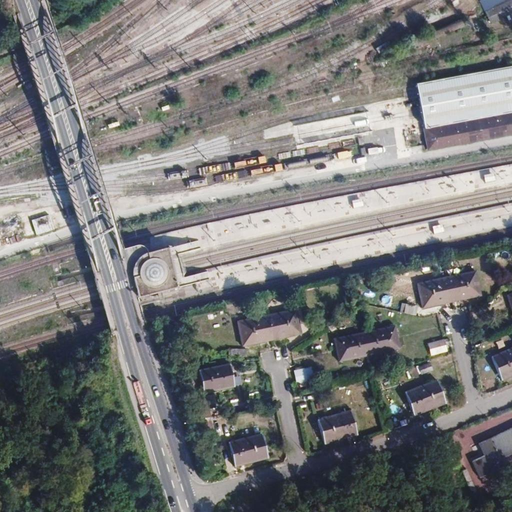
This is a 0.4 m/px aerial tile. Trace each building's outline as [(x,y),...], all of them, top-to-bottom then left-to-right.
[(511,66),(416,83),(417,93),(420,112),(423,130),(511,112),(511,66)] [(511,112),(423,130),(427,151),(511,135),(511,112)] [(58,227),(70,222),(66,210),(53,214),(58,227)] [(31,219),(34,235),(53,231),(50,215),(31,219)] [(140,280),(134,282),(140,302),(181,291),(175,270),(169,251),(150,257),(150,260),(151,263),(148,264),(146,265),(143,268),(141,270),(140,274),(139,276),(140,280)] [(150,260),(150,257),(148,257),(145,258),(142,260),(139,263),(137,265),(136,268),(134,271),(133,274),(133,277),(134,282),(140,280),(139,276),(140,274),(141,270),(143,268),(146,265),(148,264),(151,263),(150,260)] [(478,272),(448,280),(454,303),(483,296),(478,272)] [(448,280),(421,287),(426,310),(454,303),(448,280)] [(383,292),(374,298),(381,308),(390,302),(383,292)] [(416,315),(417,306),(401,304),(399,313),(416,315)] [(297,310),(268,318),(274,342),(304,335),(297,310)] [(268,318),(243,325),(248,349),(274,342),(268,318)] [(392,326),(363,333),(368,356),(398,349),(392,326)] [(363,333),(334,340),(339,363),(368,356),(363,333)] [(444,340),(427,344),(430,356),(447,352),(444,340)] [(511,352),(497,359),(505,378),(511,375),(511,352)] [(232,361),(206,368),(213,392),(240,385),(232,361)] [(428,362),(406,370),(407,372),(397,376),(400,383),(431,370),(428,362)] [(307,383),(305,368),(293,370),(296,385),(307,383)] [(440,383),(411,392),(416,415),(445,405),(440,383)] [(353,413),(322,423),(329,444),(359,435),(353,413)] [(413,416),(398,419),(399,426),(414,423),(413,416)] [(511,426),(482,438),(485,450),(476,455),(483,472),(511,461),(511,426)] [(266,435),(231,444),(237,466),(271,456),(266,435)]
